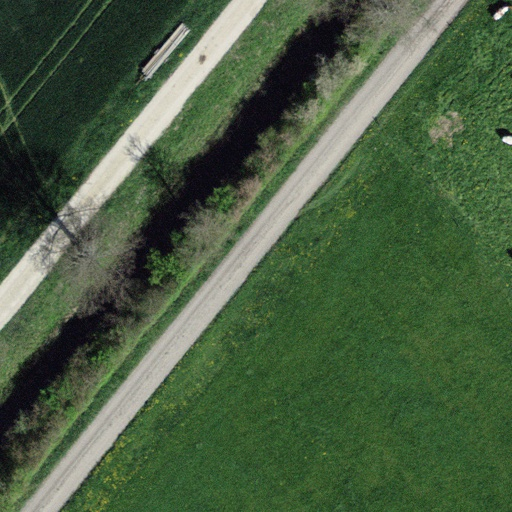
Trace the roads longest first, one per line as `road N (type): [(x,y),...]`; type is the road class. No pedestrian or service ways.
road 1 (track): [(452,0),(33,511)]
road 2 (track): [(247,0),(0,302)]
